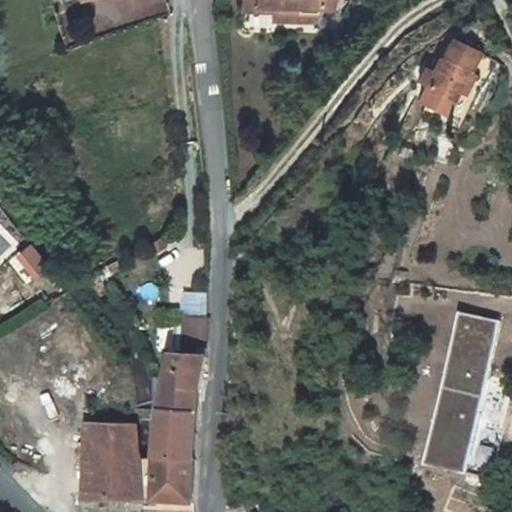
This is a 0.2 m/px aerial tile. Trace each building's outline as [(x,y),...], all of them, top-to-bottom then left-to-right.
[(255,0),(241,0),(241,8),(255,9),(255,0)] [(273,18),(317,20),(319,17),(320,13),(319,9),(318,7),(334,8),(333,0),(255,0),(255,9),(273,10),(273,18)] [(418,100),(446,114),(457,91),(467,72),(477,51),(451,38),(441,59),(439,58),(432,71),(429,70),(422,84),(425,85),(418,100)] [(417,81),(422,84),(429,70),(424,67),(417,81)] [(467,72),(457,91),(465,95),(474,76),(467,72)] [(30,243),(17,254),(34,277),(48,267),(30,243)] [(469,474),(502,322),(461,313),(427,465),(469,474)] [(167,391),(163,410),(199,412),(200,394),(205,372),(208,355),(175,354),(167,391)] [(157,408),(163,410),(167,391),(160,389),(157,408)] [(194,503),(199,412),(163,410),(160,422),(159,425),(157,457),(149,458),(140,458),(143,500),(154,501),(194,503)] [(89,424),(86,499),(143,500),(140,458),(137,426),(89,424)] [(331,489),(322,490),(324,505),(333,503),(331,489)] [(195,511),(194,503),(154,501),(154,511),(195,511)]
